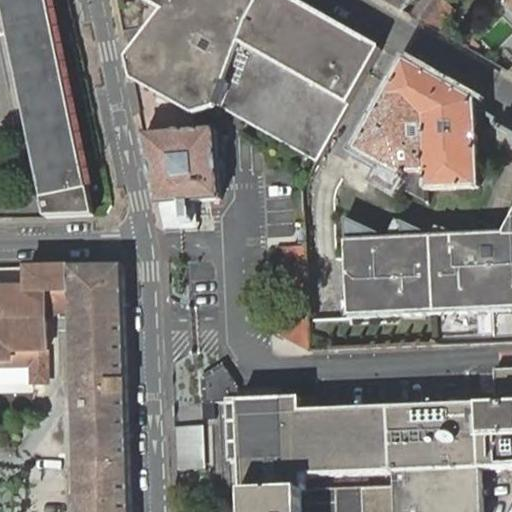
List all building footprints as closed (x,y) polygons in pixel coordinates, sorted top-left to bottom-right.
[(2,0),(5,13),(6,21),(8,31),(10,39),(18,76),(19,84),(34,155),(35,164),(39,182),(41,191),(43,200),(47,219),(95,217),(52,7),(50,0),(2,0)] [(128,60),(133,80),(195,115),(216,109),(218,105),(319,162),(383,50),(367,41),(366,43),(291,0),(142,0),(165,12),(147,35),(144,33),(136,43),(139,45),(128,60)] [(411,0),(382,0),(403,12),(411,0)] [(442,0),(424,0),(412,17),(426,25),(444,2),(442,0)] [(511,1),(507,7),(500,14),(506,20),(511,14),(511,73),(511,74),(511,1)] [(457,11),(444,2),(426,25),(439,33),(457,11)] [(504,25),(496,17),(475,38),(482,43),(489,40),(504,25)] [(478,103),(407,63),(358,152),(389,169),(382,182),(396,190),(399,186),(432,204),(431,192),(482,189),(478,103)] [(144,136),(159,206),(177,205),(182,204),(189,204),(222,201),(216,131),(190,133),(183,133),(176,134),(144,136)] [(511,228),(508,235),(474,218),(475,237),(462,237),(445,229),(441,238),(436,238),(401,221),(391,240),(347,219),(351,317),(396,315),(396,319),(477,316),(477,312),(509,311),(509,314),(511,314),(511,228)] [(306,241),(287,241),(292,341),(311,352),(309,314),(306,241)] [(131,511),(124,266),(71,267),(72,291),(72,311),(73,340),(74,380),(76,465),(78,511),(131,511)] [(0,367),(11,367),(12,361),(33,360),(33,367),(33,384),(41,384),(42,384),(43,383),(44,383),(45,383),(45,382),(46,382),(47,382),(47,381),(47,380),(48,379),(48,378),(49,377),(49,376),(49,375),(49,373),(48,330),(48,317),(54,316),(72,311),(72,291),(71,267),(28,267),(28,289),(0,289),(0,367)] [(242,461),(244,493),(246,494),(301,491),(307,491),(306,478),(395,474),(396,511),(483,511),(482,470),(511,468),(511,371),(498,372),(499,398),(499,406),(492,406),(471,407),(320,412),(303,413),(303,400),(240,402),(239,388),(223,364),(201,376),(203,403),(227,403),(230,461),(242,461)] [(210,424),(181,423),(180,467),(210,467),(210,424)] [(394,511),(394,488),(363,489),(364,511),(394,511)] [(302,511),(301,491),(246,494),(246,511),(302,511)]
